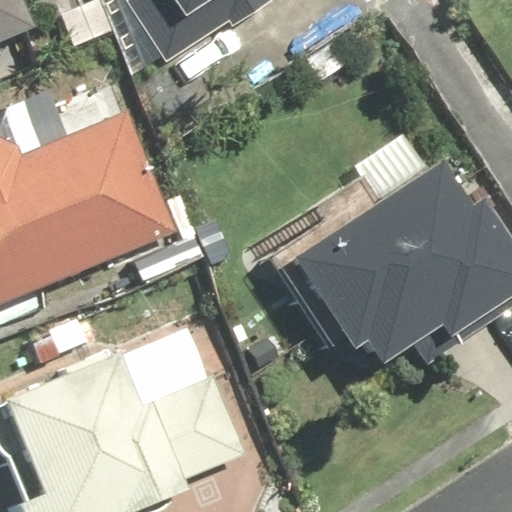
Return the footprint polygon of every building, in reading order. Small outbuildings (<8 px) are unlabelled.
[(118,0),(107,7),(148,70),(213,27),(217,33),(261,5),(257,0),(118,0)] [(0,42),(13,38),(0,4),(0,42)] [(0,305),(163,239),(115,121),(6,165),(2,154),(0,153),(0,305)] [(412,176),(263,273),(323,364),(335,357),(350,379),(411,340),(419,352),(506,295),(452,214),(441,221),(412,176)] [(52,383),(0,403),(0,475),(13,509),(5,511),(146,511),(164,505),(159,492),(230,463),(199,386),(114,420),(89,357),(49,373),(52,383)]
